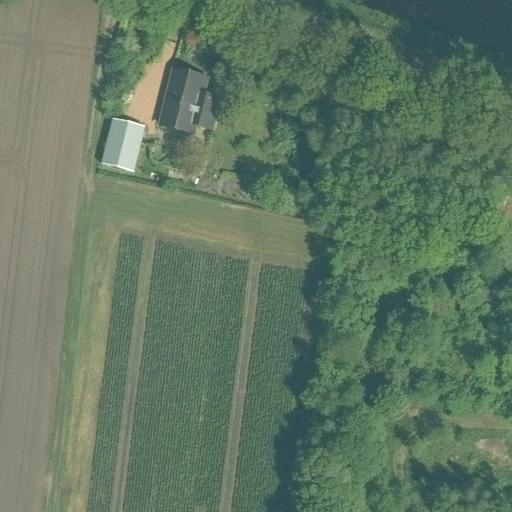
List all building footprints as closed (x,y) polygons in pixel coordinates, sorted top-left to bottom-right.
[(255,76),(257,70),(234,64),(232,72),(245,76),(246,74),(255,76)] [(211,130),(218,101),(202,97),(206,81),(175,73),(161,128),(192,136),(195,126),(211,130)] [(114,123),(102,170),(135,178),(146,131),(114,123)] [(501,307),(504,298),(496,296),(497,294),(487,291),(484,303),(501,307)] [(475,322),(481,301),(466,297),(460,318),(475,322)]
